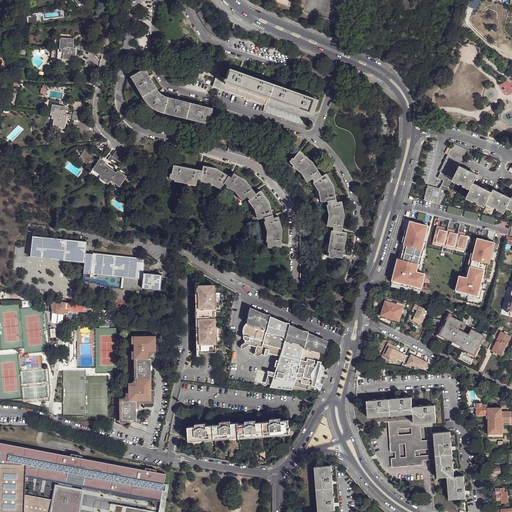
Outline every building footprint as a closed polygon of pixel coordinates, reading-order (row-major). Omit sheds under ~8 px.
[(197,13),(205,26),(206,29),(210,33),(215,37),(220,39),(225,41),(227,35),(222,33),(218,30),(214,27),(210,23),(203,10),(197,13)] [(29,14),(29,16),(26,16),(28,26),(38,24),(37,13),(29,14)] [(63,52),(63,60),(75,61),(75,53),(76,48),(73,48),(73,42),(73,39),(60,38),(59,48),(61,49),(61,52),(63,52)] [(338,71),(302,60),(300,66),(335,78),(338,71)] [(131,76),(143,96),(156,88),(144,67),(131,76)] [(229,68),(224,83),(268,99),(311,114),(317,99),(273,84),(229,68)] [(222,89),(224,83),(225,74),(216,72),(213,87),(222,89)] [(268,99),(224,83),(222,89),(266,104),(268,99)] [(156,88),(143,96),(146,100),(150,104),(154,107),(159,110),(164,111),(168,97),(165,96),(161,94),(159,91),(156,88)] [(190,102),(168,97),(164,111),(186,117),(190,102)] [(213,108),(190,102),(186,117),(209,123),(213,108)] [(309,120),(266,104),(263,111),(307,127),(309,120)] [(66,121),(67,116),(64,116),(66,107),(52,105),(50,115),(52,115),(52,119),(54,119),(53,126),(65,129),(66,121)] [(227,151),(249,158),(255,161),(262,166),(268,171),(272,166),(270,164),(265,159),(258,155),(252,152),(229,145),(227,151)] [(467,153),(453,146),(451,151),(448,158),(439,175),(440,175),(437,181),(443,184),(439,191),(427,188),(424,203),(440,206),(452,184),(452,183),(459,169),(467,153)] [(95,155),(86,149),(79,158),(88,164),(95,155)] [(116,151),(112,156),(120,162),(124,157),(116,151)] [(314,181),(321,176),(312,162),(298,151),(289,161),(300,172),(306,182),(312,178),(314,181)] [(120,162),(112,156),(110,155),(107,160),(110,162),(112,160),(117,164),(116,166),(119,168),(122,164),(120,162)] [(100,158),(92,170),(101,176),(109,182),(110,180),(119,187),(126,177),(117,170),(116,172),(104,164),(106,162),(100,158)] [(117,170),(106,162),(104,164),(116,172),(117,170)] [(200,179),(202,171),(173,165),(171,174),(170,178),(170,179),(174,179),(174,181),(195,185),(197,179),(200,179)] [(203,166),(202,171),(200,179),(200,181),(210,183),(220,188),(223,183),(227,185),(231,177),(228,175),(216,168),(203,166)] [(470,192),(473,186),(477,177),(459,169),(452,183),(459,186),(463,188),(470,192)] [(101,176),(92,170),(91,172),(99,178),(101,176)] [(233,173),(231,177),(227,185),(226,186),(235,192),(241,200),(247,196),(249,199),(255,194),(245,180),(233,173)] [(325,174),(321,176),(314,181),(313,182),(318,191),(320,202),(327,200),(328,204),(336,202),(335,199),(333,185),(325,174)] [(109,182),(101,176),(99,178),(108,184),(109,182)] [(302,280),(307,279),(307,231),(306,226),(305,218),(303,210),(300,203),(289,186),(284,190),(295,209),(297,211),(299,218),(300,224),(300,231),(300,279),(302,280)] [(485,207),(486,206),(491,195),(473,186),(470,192),(470,193),(466,200),(473,204),(477,205),(484,209),(485,207)] [(260,191),(255,194),(249,199),(248,200),(254,208),(257,219),(264,217),(265,221),(273,218),(268,201),(260,191)] [(506,211),(507,210),(511,201),(493,192),(491,195),(486,206),(493,210),(497,212),(504,215),(506,211)] [(331,227),(331,231),(341,232),(344,215),(341,201),(336,202),(328,204),(326,205),(328,215),(326,227),(331,227)] [(462,211),(448,208),(446,215),(460,218),(462,211)] [(478,215),(465,212),(463,219),(477,222),(478,215)] [(427,216),(419,214),(417,221),(425,223),(427,216)] [(267,242),(267,247),(272,247),(281,247),(282,230),(278,216),(273,218),(265,221),(263,221),(267,231),(266,242),(267,242)] [(496,219),(482,216),(481,223),(494,226),(496,219)] [(428,227),(410,223),(408,232),(405,244),(400,261),(398,269),(396,268),(392,282),(409,286),(410,287),(421,289),(425,275),(416,273),(417,270),(419,265),(422,251),(424,242),(428,227)] [(440,228),(436,227),(432,245),(464,252),(468,239),(464,238),(461,237),(462,234),(458,233),(457,236),(454,235),(450,234),(451,231),(447,230),(446,233),(443,232),(440,231),(440,228)] [(341,232),(331,231),(327,252),(329,253),(328,256),(333,257),(341,259),(346,233),(341,232)] [(64,260),(66,240),(33,236),(30,257),(64,260)] [(87,242),(66,240),(64,260),(84,262),(85,254),(87,242)] [(493,244),(478,240),(473,257),(471,267),(470,269),(468,280),(465,279),(460,278),(456,294),(461,295),(475,298),(479,300),(482,289),(483,289),(485,279),(488,265),(489,266),(491,259),(492,256),(490,256),(493,244)] [(464,252),(432,245),(432,247),(463,254),(464,252)] [(93,253),(93,255),(91,273),(113,276),(115,255),(93,253)] [(93,255),(85,254),(84,262),(82,282),(89,282),(89,283),(96,284),(96,285),(101,285),(101,286),(105,287),(112,288),(113,276),(91,273),(93,255)] [(115,255),(113,276),(112,288),(141,291),(142,287),(143,273),(144,264),(145,259),(115,255)] [(151,274),(143,273),(142,287),(160,289),(161,275),(151,274)] [(214,293),(214,285),(198,285),(199,352),(215,352),(215,344),(217,344),(217,342),(217,332),(216,326),(214,326),(214,311),(216,311),(216,308),(216,299),(216,293),(214,293)] [(386,297),(381,313),(387,315),(386,319),(393,321),(393,319),(399,321),(405,303),(386,297)] [(91,312),(91,307),(84,305),(84,307),(69,304),(51,301),(51,308),(51,313),(52,313),(63,314),(68,315),(68,311),(78,311),(83,312),(91,312)] [(417,311),(412,321),(421,325),(428,311),(416,304),(413,309),(417,311)] [(257,311),(249,308),(246,324),(243,336),(243,338),(244,340),(245,340),(244,343),(241,345),(241,346),(240,348),(241,349),(248,345),(248,343),(256,346),(256,347),(255,351),(255,353),(253,354),(255,355),(255,356),(256,356),(258,356),(260,354),(263,355),(263,356),(265,356),(266,355),(268,353),(268,351),(280,355),(280,357),(278,361),(276,367),(274,373),(267,371),(267,372),(267,374),(268,375),(273,377),(272,379),(294,382),(295,379),(301,380),(300,383),(308,386),(309,383),(311,383),(315,384),(315,383),(316,381),(319,369),(320,365),(316,365),(314,364),(315,361),(307,359),(306,362),(300,360),(303,349),(304,350),(306,349),(309,352),(310,350),(323,354),(327,341),(312,335),(300,335),(301,333),(295,331),(297,328),(292,326),(281,327),(282,325),(276,323),(278,320),(272,318),(261,318),(262,316),(256,314),(257,311)] [(63,314),(52,313),(51,321),(52,323),(60,324),(62,322),(63,314)] [(485,333),(446,314),(435,335),(474,355),(485,333)] [(495,342),(493,346),(497,348),(496,351),(502,354),(511,337),(501,332),(497,339),(499,339),(498,342),(496,341),(495,342)] [(155,336),(133,336),(133,344),(133,351),(133,359),(136,359),(136,385),(128,385),(128,393),(128,401),(122,401),(122,420),(129,420),(136,420),(136,408),(136,401),(151,401),(151,393),(150,359),(148,359),(148,351),(155,351),(155,336)] [(381,356),(384,358),(389,347),(398,352),(399,349),(388,343),(381,356)] [(497,348),(493,346),(491,351),(501,356),(502,354),(496,351),(497,348)] [(389,347),(384,358),(395,363),(397,359),(402,361),(405,355),(398,352),(389,347)] [(409,357),(405,355),(402,361),(402,362),(405,364),(405,365),(419,367),(424,369),(427,363),(410,354),(409,357)] [(128,383),(128,385),(136,385),(136,359),(133,359),(134,380),(131,383),(128,383)] [(129,422),(129,420),(122,420),(122,401),(128,401),(128,393),(126,393),(125,396),(123,398),(119,398),(119,422),(129,422)] [(153,393),(151,393),(151,401),(136,401),(136,408),(138,408),(138,405),(141,403),(153,403),(153,393)] [(413,412),(412,407),(411,397),(367,401),(368,416),(413,412)] [(476,416),(488,415),(487,408),(487,405),(482,405),(482,403),(477,403),(477,408),(476,408),(476,410),(476,416)] [(413,412),(413,414),(414,424),(431,422),(436,422),(435,405),(412,407),(413,412)] [(503,425),(510,425),(510,411),(502,411),(499,411),(499,408),(487,408),(488,415),(488,433),(495,433),(495,435),(503,435),(503,425)] [(395,452),(400,452),(399,444),(399,435),(398,429),(412,428),(414,428),(414,424),(413,414),(388,416),(391,452),(395,452)] [(246,424),(238,424),(239,436),(239,438),(289,434),(288,420),(281,421),(271,422),(256,423),(246,424)] [(206,426),(196,427),(191,427),(191,441),(239,436),(238,424),(238,423),(231,424),(221,424),(206,426)] [(428,440),(428,449),(429,455),(429,460),(430,464),(438,464),(435,433),(435,432),(432,432),(427,433),(428,440)] [(440,478),(447,477),(454,476),(450,432),(435,433),(438,464),(440,478)] [(415,450),(422,450),(422,441),(421,433),(412,434),(404,435),(405,444),(406,451),(415,450)] [(83,492),(73,490),(74,484),(85,486),(86,477),(104,480),(102,490),(161,500),(166,474),(0,443),(0,511),(68,511),(69,508),(80,510),(83,492)] [(424,465),(423,460),(423,456),(416,456),(407,457),(401,457),(396,458),(392,458),(392,467),(424,465)] [(316,467),(318,511),(325,511),(333,511),(331,465),(316,467)] [(454,476),(447,477),(449,499),(466,498),(464,476),(454,476)] [(85,486),(102,490),(104,480),(86,477),(85,486)] [(505,501),(504,492),(503,488),(495,489),(496,491),(497,502),(501,501),(505,501)]
